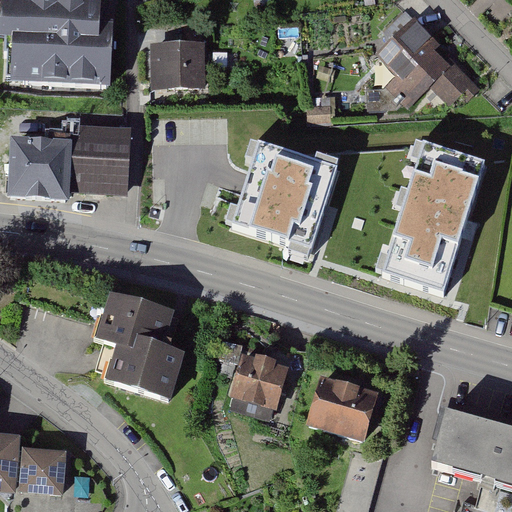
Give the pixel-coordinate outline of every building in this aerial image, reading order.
[(99,5),(1,1),(0,16),(0,47),(13,48),(11,91),(111,95),(114,39),(98,38),(99,5)] [(441,49),(406,14),(385,34),(387,49),(376,60),(396,81),(386,91),(367,93),(368,116),(409,114),(432,92),(451,111),(463,99),(468,104),(481,92),(450,61),(446,65),(436,55),(441,49)] [(203,50),(152,51),(153,94),(204,93),(203,50)] [(333,109),(307,110),(308,128),(334,127),(333,109)] [(69,150),(9,149),(8,207),(66,208),(66,199),(124,200),(125,137),(70,136),(69,150)] [(289,252),(314,178),(276,167),(250,238),(289,252)] [(451,279),(478,192),(416,174),(394,245),(411,250),(408,266),(451,279)] [(173,320),(31,276),(23,304),(71,319),(110,330),(98,373),(118,379),(117,386),(171,405),(183,361),(164,354),(173,320)] [(286,375),(246,362),(234,411),(273,423),(286,375)] [(375,399),(323,385),(313,428),(364,443),(375,399)] [(464,480),(511,493),(511,436),(447,419),(432,471),(439,473),(464,480)] [(0,497),(17,499),(18,484),(19,469),(21,443),(0,441),(0,497)] [(337,511),(369,511),(383,460),(354,452),(337,511)] [(21,490),(20,499),(29,499),(54,501),(64,502),(65,490),(67,469),(67,457),(23,454),(22,474),(21,490)]
